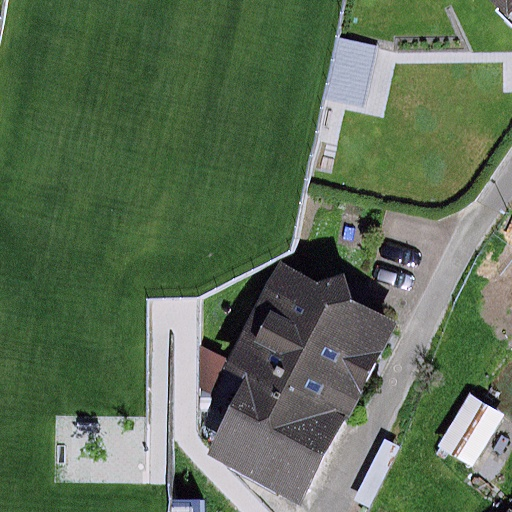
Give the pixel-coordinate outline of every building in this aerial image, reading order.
[(511,0),(481,0),(511,32),(511,0)] [(336,38),(322,100),(361,109),(375,47),(336,38)] [(317,288),(281,270),(232,369),(242,373),(339,422),(389,322),(343,300),(340,276),(317,288)] [(339,422),(242,373),(202,452),(299,501),(339,422)] [(469,395),(437,448),(469,467),(501,415),(469,395)] [(198,511),(198,504),(54,502),(55,399),(0,398),(0,511),(198,511)] [(383,441),(354,502),(369,509),(398,448),(383,441)]
